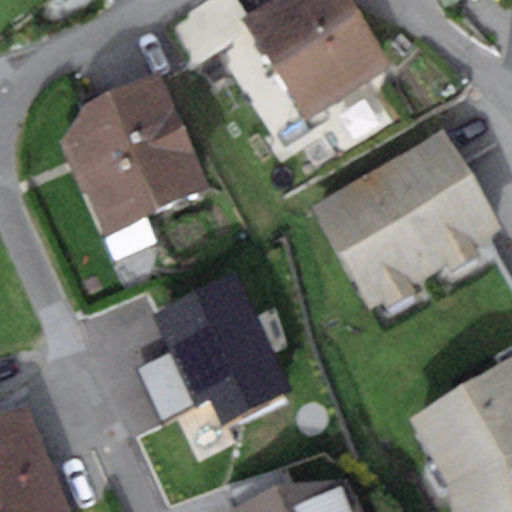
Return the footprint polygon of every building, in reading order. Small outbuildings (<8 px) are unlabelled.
[(253,25),(237,0),(206,0),(165,26),(190,67),(254,27),(253,25)] [(379,69),(335,0),(292,0),(253,25),(254,27),(310,113),(379,69)] [(198,192),(156,93),(89,121),(73,143),(106,219),(133,208),(137,219),(198,192)] [(493,236),(441,145),(320,214),(369,301),(372,305),(472,248),(493,236)] [(372,305),(369,301),(330,320),(393,448),(421,435),(418,430),(511,378),(497,356),(511,348),(511,281),(509,277),(493,287),(472,248),(372,305)] [(285,401),(233,289),(160,324),(174,353),(200,407),(213,401),(226,428),(285,401)] [(200,407),(174,353),(136,370),(161,425),(200,407)] [(511,511),(511,380),(511,378),(418,430),(421,435),(453,491),(457,511),(511,511)] [(60,511),(23,422),(0,431),(0,511),(60,511)] [(348,511),(342,496),(290,502),(279,477),(230,495),(237,511),(348,511)]
